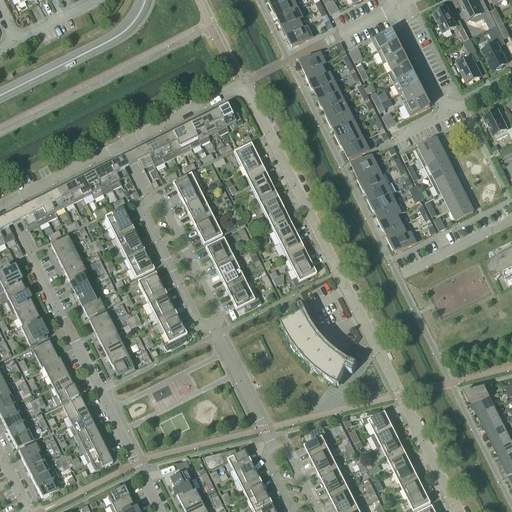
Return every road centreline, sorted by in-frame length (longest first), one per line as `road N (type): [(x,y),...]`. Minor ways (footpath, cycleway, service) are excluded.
road 1 (residential): [(459,511),(239,85)]
road 2 (residential): [(158,511),(6,203)]
road 3 (residential): [(511,78),(445,111),(394,7)]
road 4 (primary): [(145,0),(112,39),(0,96)]
road 5 (residential): [(213,334),(216,318),(186,256),(154,192),(145,196)]
road 6 (residential): [(145,196),(137,200),(199,326),(213,334)]
road 7 (unclassified): [(120,145),(239,85)]
road 8 (residential): [(395,276),(511,217)]
road 9 (unclassified): [(6,203),(120,145)]
